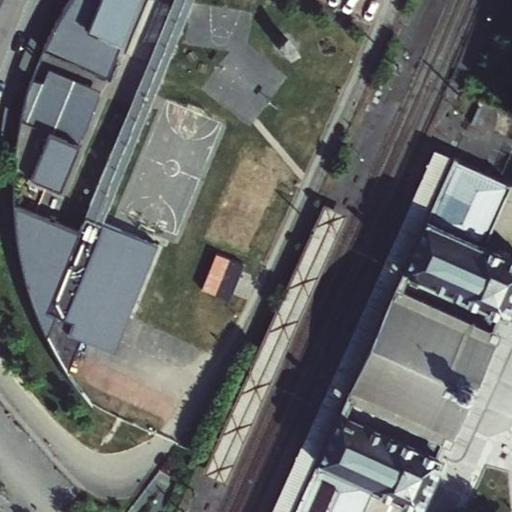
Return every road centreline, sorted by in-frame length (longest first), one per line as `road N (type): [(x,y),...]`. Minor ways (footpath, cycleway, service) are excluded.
road 1 (residential): [(0,378),(51,440),(87,466),(142,460),(174,425)]
road 2 (residential): [(511,354),(442,511)]
